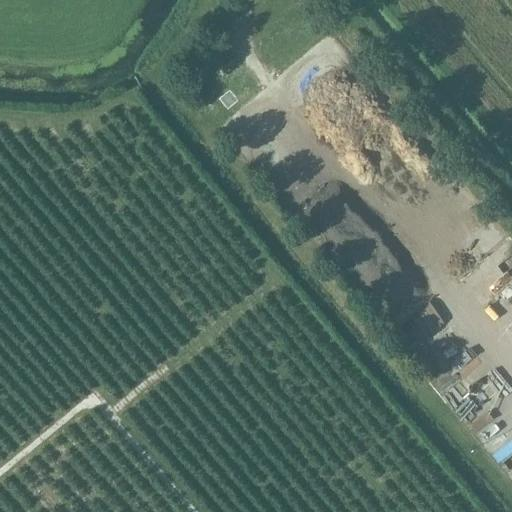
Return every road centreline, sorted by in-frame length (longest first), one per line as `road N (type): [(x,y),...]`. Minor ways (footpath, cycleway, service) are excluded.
road 1 (track): [(193,511),(95,400),(0,474)]
road 2 (unclassified): [(511,342),(359,148)]
